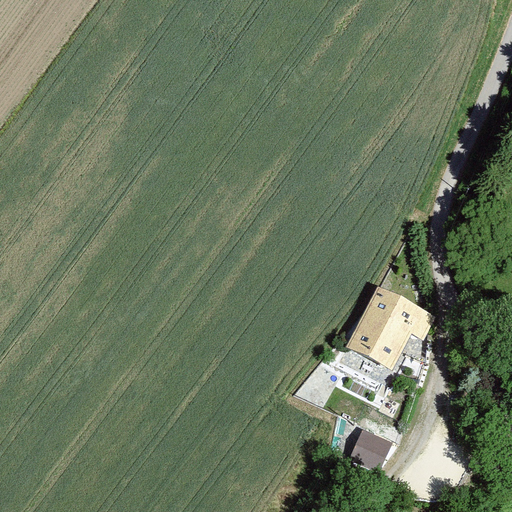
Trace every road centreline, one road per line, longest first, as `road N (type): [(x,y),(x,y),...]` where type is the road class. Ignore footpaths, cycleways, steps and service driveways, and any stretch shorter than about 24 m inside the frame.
road 1 (unclassified): [(511,416),(449,286),(441,241),(452,183),(511,44)]
road 2 (track): [(361,511),(422,433),(451,326),(449,286)]
